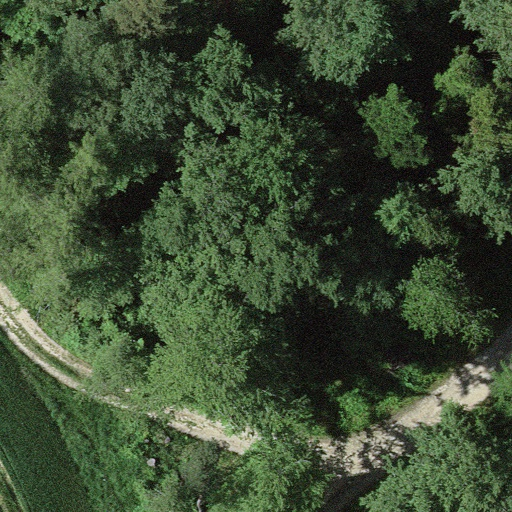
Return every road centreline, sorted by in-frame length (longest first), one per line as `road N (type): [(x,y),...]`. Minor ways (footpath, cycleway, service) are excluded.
road 1 (track): [(245,435),(187,422),(92,383),(25,332),(0,286)]
road 2 (track): [(511,336),(375,453)]
road 3 (track): [(375,453),(245,435)]
